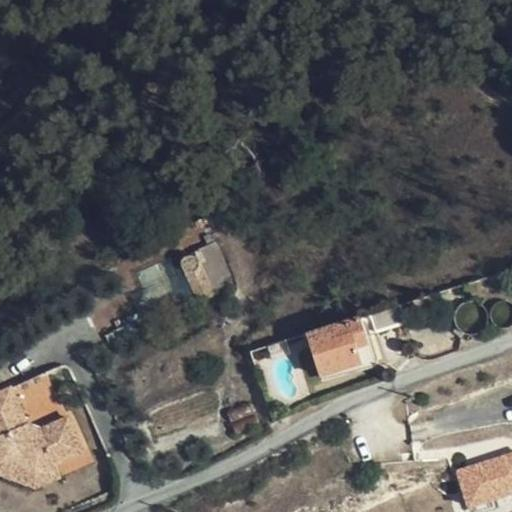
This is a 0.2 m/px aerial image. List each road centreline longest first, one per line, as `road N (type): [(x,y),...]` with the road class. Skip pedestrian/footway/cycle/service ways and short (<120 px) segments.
road 1 (residential): [(118,511),(395,384),(511,346)]
road 2 (unknown): [(104,387),(143,501)]
